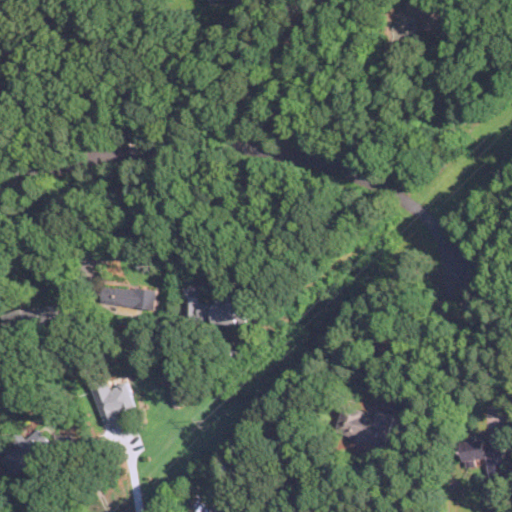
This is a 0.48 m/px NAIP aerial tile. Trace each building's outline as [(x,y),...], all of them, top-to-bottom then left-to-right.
[(410,0),(405,10),(446,32),(457,11),(436,0),(410,0)] [(158,287),(104,282),(102,301),(156,306),(158,287)] [(201,321),(250,323),(251,300),(202,298),(201,321)] [(33,331),(65,322),(60,301),(27,309),(33,331)] [(123,418),(121,410),(138,405),(130,378),(95,389),(106,424),(123,418)] [(388,447),(394,431),(404,435),(410,418),(380,407),(377,415),(347,405),(338,430),(388,447)] [(17,475),(52,445),(37,428),(2,458),(17,475)] [(463,439),(466,465),(477,464),(476,457),(507,454),(505,434),(463,439)]
